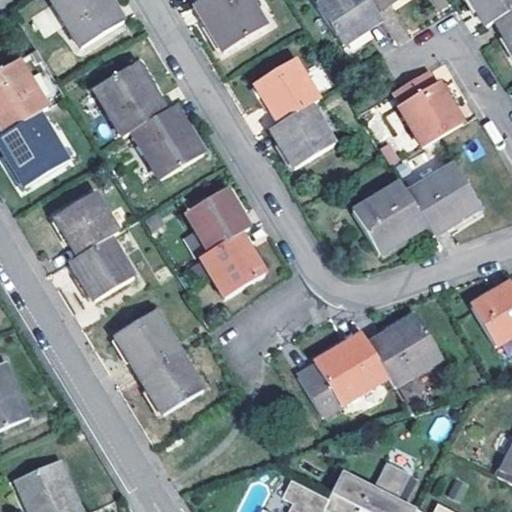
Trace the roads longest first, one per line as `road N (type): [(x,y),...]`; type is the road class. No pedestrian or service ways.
road 1 (residential): [(148,0),(325,291),(351,299),(379,295),(511,246)]
road 2 (residential): [(159,511),(0,245)]
road 3 (residential): [(511,145),(446,38),(402,63)]
